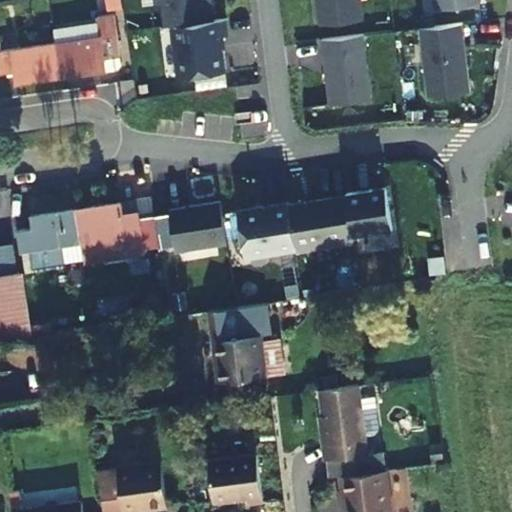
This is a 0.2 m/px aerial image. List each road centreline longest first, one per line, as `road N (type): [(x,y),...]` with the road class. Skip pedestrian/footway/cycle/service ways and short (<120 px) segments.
road 1 (unclassified): [(0,413),(199,389)]
road 2 (residential): [(288,156),(401,139),(472,144)]
road 3 (residential): [(117,150),(288,156)]
road 4 (residential): [(265,0),(288,156)]
road 5 (residential): [(0,111),(87,98),(117,126),(117,150)]
